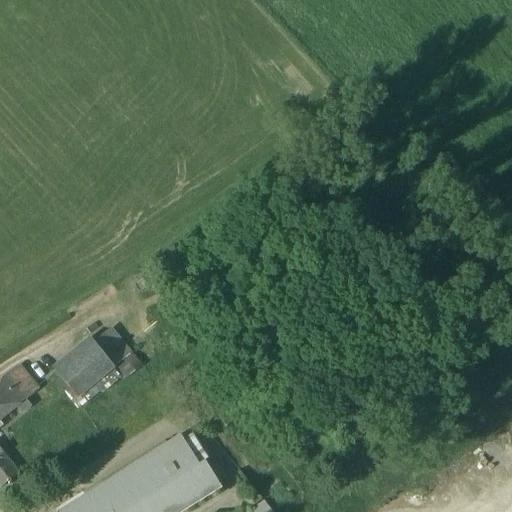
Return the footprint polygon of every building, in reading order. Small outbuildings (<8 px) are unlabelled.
[(211,330),(219,340),(233,330),(229,325),(236,320),(232,314),(225,320),(211,330)] [(94,344),(113,367),(128,354),(110,331),(94,344)] [(56,373),(76,399),(114,368),(113,367),(94,344),(93,343),(56,373)] [(11,373),(30,396),(37,391),(18,367),(11,373)] [(0,488),(7,483),(9,485),(13,483),(11,480),(18,474),(0,451),(0,420),(30,396),(11,373),(0,381),(0,488)] [(207,411),(221,428),(233,418),(219,401),(207,411)] [(59,511),(124,511),(199,465),(180,436),(166,445),(84,497),(59,511)] [(82,493),(84,497),(166,445),(164,441),(82,493)] [(204,462),(199,465),(124,511),(185,511),(222,489),(204,462)]
